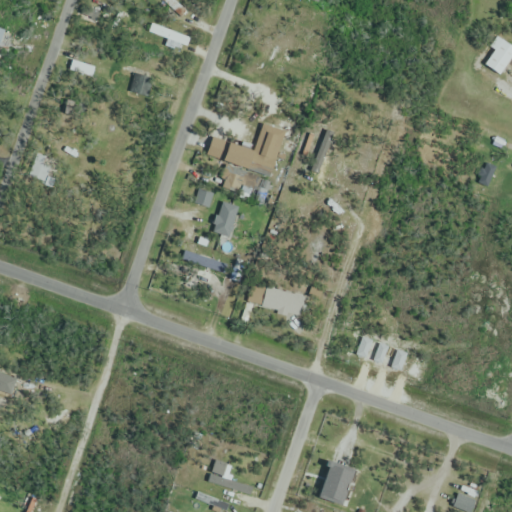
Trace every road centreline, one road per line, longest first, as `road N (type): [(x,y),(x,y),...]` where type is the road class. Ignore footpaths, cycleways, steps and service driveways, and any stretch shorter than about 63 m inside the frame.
road 1 (tertiary): [(511,449),(0,268)]
road 2 (residential): [(125,313),(233,0)]
road 3 (residential): [(0,192),(68,0)]
road 4 (residential): [(270,511),(316,381)]
